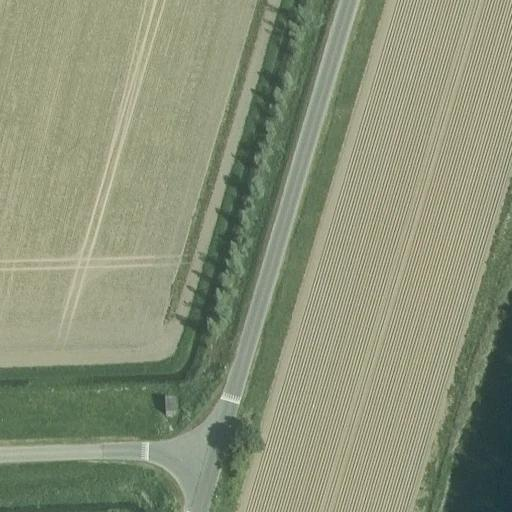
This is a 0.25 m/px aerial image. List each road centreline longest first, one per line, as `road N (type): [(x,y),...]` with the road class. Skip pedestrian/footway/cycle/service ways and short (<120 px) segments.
road 1 (unclassified): [(214,448),(347,0)]
road 2 (unclassified): [(0,456),(214,448)]
